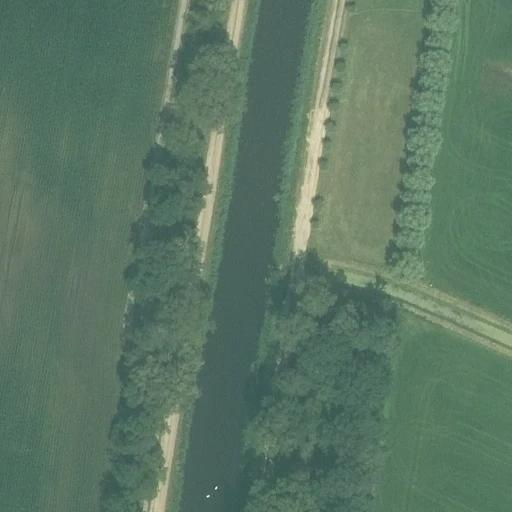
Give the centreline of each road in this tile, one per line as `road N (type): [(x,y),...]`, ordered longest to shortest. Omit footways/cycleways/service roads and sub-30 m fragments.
road 1 (track): [(250,511),(339,0)]
road 2 (track): [(237,0),(156,511)]
